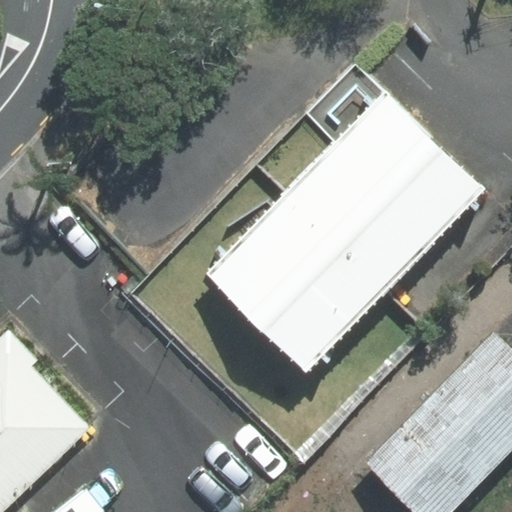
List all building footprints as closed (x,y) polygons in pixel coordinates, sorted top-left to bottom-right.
[(372,100),(330,142),(339,151),(367,123),(389,145),(421,149),(372,100)] [(330,142),(195,278),(285,366),(461,189),(421,149),(389,145),(378,134),(367,123),(339,151),(330,142)] [(0,505),(84,428),(28,367),(35,361),(3,326),(0,329),(0,505)] [(511,360),(481,329),(346,461),(396,511),(457,511),(478,492),(469,482),(511,439),(511,360)] [(127,335),(101,361),(229,487),(255,461),(127,335)]
